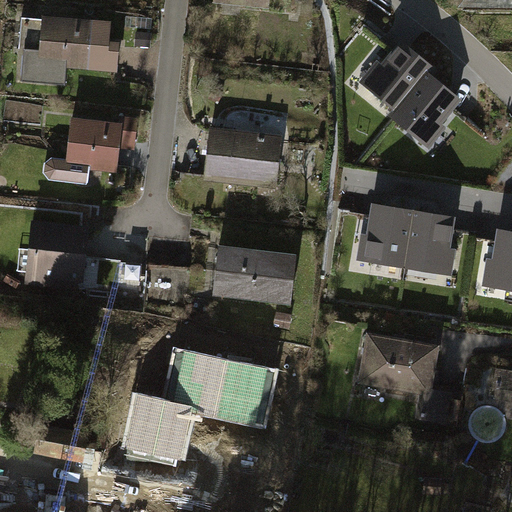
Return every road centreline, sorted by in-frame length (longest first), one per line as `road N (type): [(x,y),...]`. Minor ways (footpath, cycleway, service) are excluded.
road 1 (residential): [(155,214),(177,0)]
road 2 (residential): [(405,0),(511,93)]
